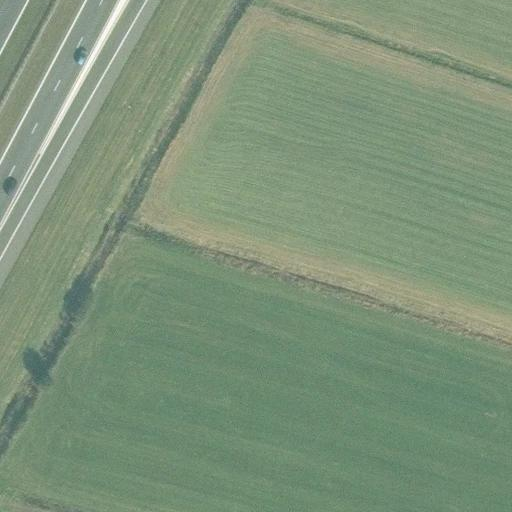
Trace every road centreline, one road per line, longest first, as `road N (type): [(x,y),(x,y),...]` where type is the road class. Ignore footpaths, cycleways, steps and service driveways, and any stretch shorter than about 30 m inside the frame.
road 1 (motorway): [(0,237),(136,0)]
road 2 (motorway): [(0,191),(102,0)]
